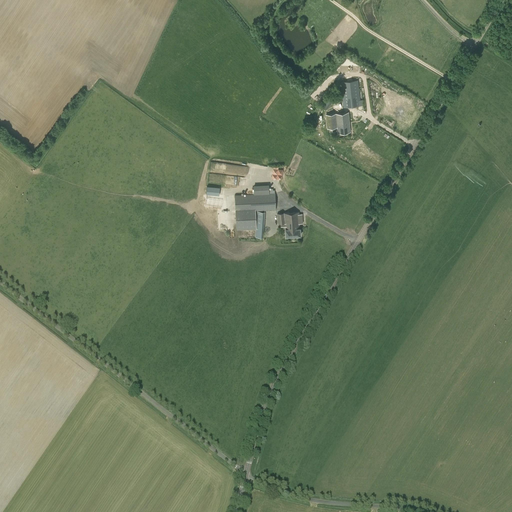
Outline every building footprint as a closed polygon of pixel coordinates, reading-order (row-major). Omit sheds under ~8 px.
[(362,100),(360,100),(358,80),(341,82),(344,108),(363,105),(362,100)] [(337,133),(350,132),(348,112),(326,115),(327,128),(337,127),(337,133)] [(283,179),(283,169),(278,169),(278,166),(272,166),(272,179),(283,179)] [(256,228),(255,211),(276,210),(275,193),(235,195),(236,212),(236,230),(256,229),(256,228)] [(255,237),(263,237),(265,212),(257,211),(256,228),(256,229),(255,237)] [(302,214),(299,214),(298,212),(277,214),(278,223),(285,223),(285,229),(286,236),(300,235),(300,228),(299,228),(299,224),(303,223),(302,214)]
